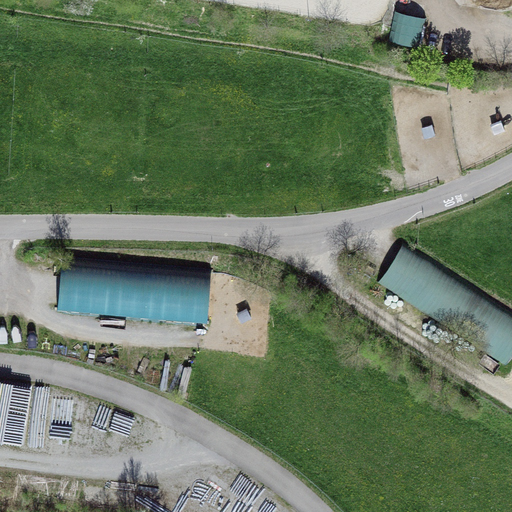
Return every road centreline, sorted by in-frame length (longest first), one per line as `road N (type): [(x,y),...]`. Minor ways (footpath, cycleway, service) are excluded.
road 1 (unclassified): [(511,167),(453,195),(334,225),(0,226)]
road 2 (track): [(288,229),(363,306),(511,403)]
